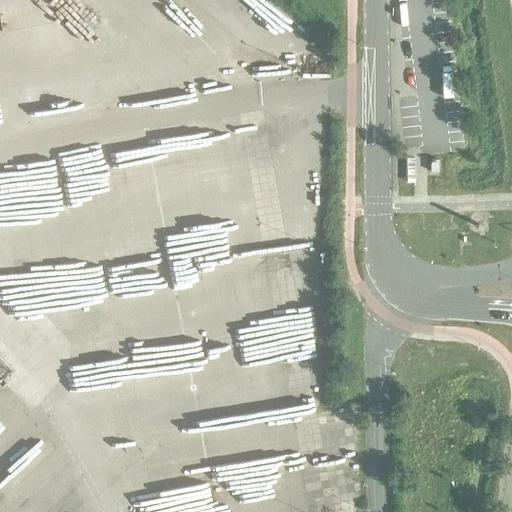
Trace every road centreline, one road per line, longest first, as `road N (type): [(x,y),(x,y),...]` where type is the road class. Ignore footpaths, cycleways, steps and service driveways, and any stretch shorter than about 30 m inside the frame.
road 1 (tertiary): [(389,281),(379,259),(375,0)]
road 2 (unclassified): [(379,511),(379,331),(389,281)]
